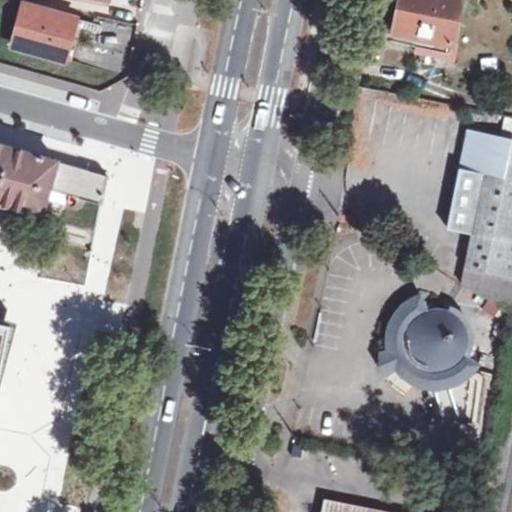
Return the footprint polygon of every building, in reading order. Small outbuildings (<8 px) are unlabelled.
[(401,0),(395,30),(421,35),(418,48),(451,54),(462,0),(401,0)] [(75,21),(25,6),(13,46),(64,60),(69,40),(75,21)] [(511,312),(511,309),(511,138),(467,128),(457,181),(447,225),(472,231),(461,282),(511,312)] [(0,199),(9,202),(44,211),(48,198),(50,188),(69,194),(103,203),(108,177),(78,168),(0,146),(0,199)] [(69,194),(50,188),(48,198),(66,203),(69,194)] [(302,268),(315,271),(320,249),(307,246),(302,268)] [(428,309),(421,290),(407,297),(396,309),(389,321),(387,337),(388,346),(380,348),(379,361),(386,372),(394,382),(407,391),(415,381),(421,384),(430,385),(436,386),(450,384),(465,377),(468,373),(476,366),(480,360),(470,352),(472,348),(474,335),(472,321),(464,309),(452,301),(449,308),(447,308),(440,307),(434,307),(428,309)] [(430,385),(430,396),(436,414),(465,418),(472,374),(468,373),(465,377),(450,384),(436,386),(430,385)] [(400,511),(326,499),(324,511),(400,511)]
